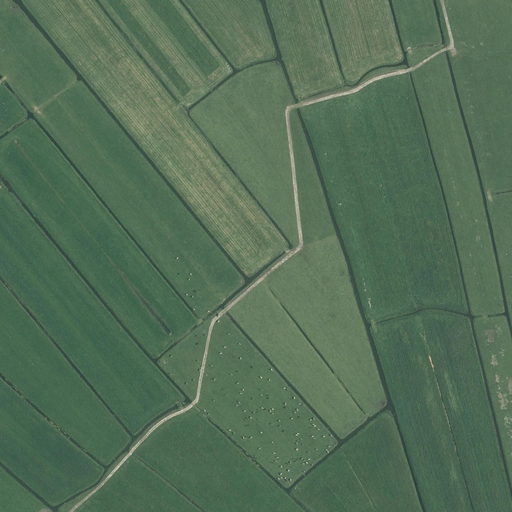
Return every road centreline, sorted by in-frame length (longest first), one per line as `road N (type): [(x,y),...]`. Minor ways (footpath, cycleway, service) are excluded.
road 1 (track): [(290,255),(214,320),(194,403),(149,431),(70,511)]
road 2 (track): [(452,45),(411,69),(287,110),(301,246),(290,255),(285,249)]
